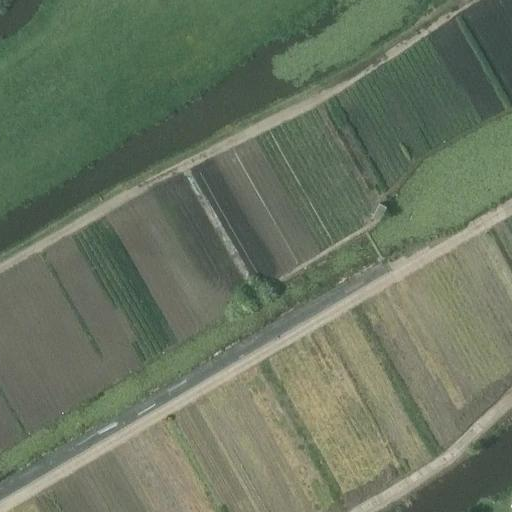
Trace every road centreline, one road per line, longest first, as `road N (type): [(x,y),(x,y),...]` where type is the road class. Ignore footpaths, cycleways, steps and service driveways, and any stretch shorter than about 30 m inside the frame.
road 1 (track): [(511,204),(0,506)]
road 2 (track): [(0,268),(300,106),(466,0)]
